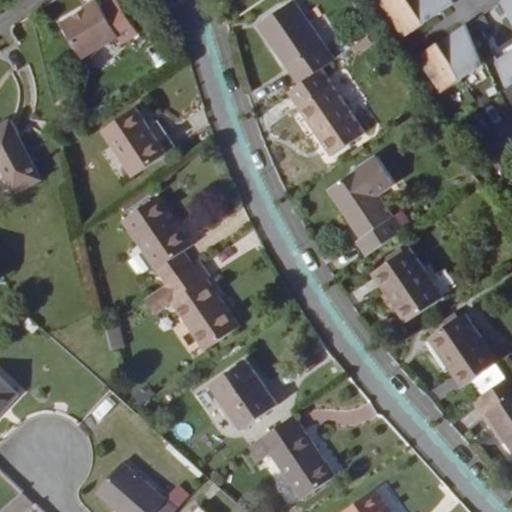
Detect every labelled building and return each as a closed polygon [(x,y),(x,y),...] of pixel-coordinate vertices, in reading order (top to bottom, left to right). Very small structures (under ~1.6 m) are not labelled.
[(135,32),(115,0),(111,0),(99,8),(95,1),(58,23),(79,57),(115,35),(119,43),(135,32)] [(297,84),(320,67),(332,59),(290,0),(256,24),(297,84)] [(400,37),(452,1),(451,0),(377,0),(376,1),(400,37)] [(511,0),(497,0),(497,1),(511,22),(511,0)] [(483,61),(464,23),(414,56),(438,91),(483,61)] [(511,45),(492,59),(505,86),(511,81),(511,45)] [(297,84),(288,90),(332,153),(364,130),(320,67),(297,84)] [(151,130),(135,108),(101,132),(133,177),(167,153),(151,130)] [(9,118),(0,122),(0,168),(14,195),(42,182),(9,118)] [(151,130),(167,153),(175,147),(159,125),(151,130)] [(348,247),(358,261),(394,236),(367,198),(384,186),(366,161),(319,195),(353,242),(348,247)] [(124,222),(168,285),(193,267),(184,254),(194,247),(159,198),(124,222)] [(443,295),(409,246),(373,272),(408,320),(443,295)] [(168,285),(165,287),(209,350),(240,327),(224,304),(221,306),(205,283),(210,279),(199,263),(193,267),(168,285)] [(498,361),(488,347),(463,311),(428,336),(462,386),(498,361)] [(117,331),(109,333),(114,352),(122,350),(117,331)] [(500,339),(488,347),(498,361),(509,353),(500,339)] [(246,358),(210,383),(242,430),(279,405),(246,358)] [(511,372),(473,400),(484,416),(487,414),(511,448),(511,372)] [(0,421),(5,417),(2,414),(19,396),(0,378),(0,421)] [(296,415),(247,449),(256,462),(270,451),(303,497),(337,474),(296,415)] [(98,494),(119,511),(178,511),(124,464),(98,494)] [(178,508),(189,494),(176,484),(165,497),(178,508)] [(389,511),(373,489),(340,511),(389,511)]
